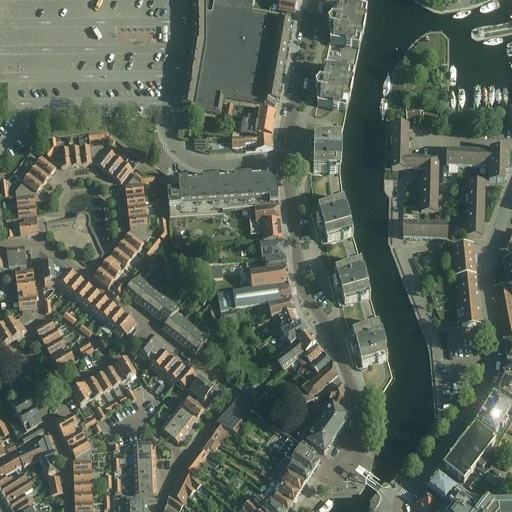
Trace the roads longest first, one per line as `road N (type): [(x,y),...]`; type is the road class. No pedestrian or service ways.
road 1 (tertiary): [(401,509),(489,381),(494,346),(486,285),(511,194)]
road 2 (residential): [(351,458),(358,410),(335,346),(301,287),(284,162)]
road 3 (residential): [(284,162),(205,166),(171,143),(166,115),(180,0)]
road 4 (residential): [(159,511),(183,459),(231,392),(147,327)]
road 5 (residential): [(284,162),(314,0)]
road 6 (residential): [(34,404),(124,355),(147,327)]
road 7 (residential): [(147,327),(36,244)]
